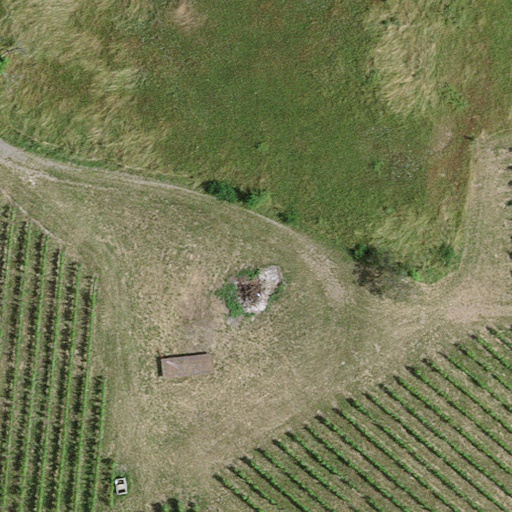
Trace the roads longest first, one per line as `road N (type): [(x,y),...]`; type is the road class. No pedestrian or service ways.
road 1 (track): [(0,147),(57,173),(205,203),(306,234),(353,284)]
road 2 (track): [(511,305),(390,318),(353,284)]
